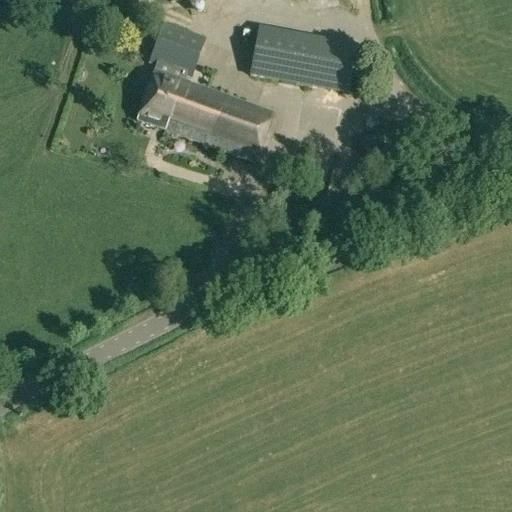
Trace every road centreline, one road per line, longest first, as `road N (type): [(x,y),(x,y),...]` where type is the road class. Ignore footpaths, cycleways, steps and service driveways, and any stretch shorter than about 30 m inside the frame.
road 1 (tertiary): [(0,403),(203,301),(511,183)]
road 2 (track): [(250,6),(223,79),(304,116),(252,197),(218,295)]
road 3 (track): [(359,0),(363,26),(408,102),(481,194)]
road 4 (track): [(363,26),(249,0)]
